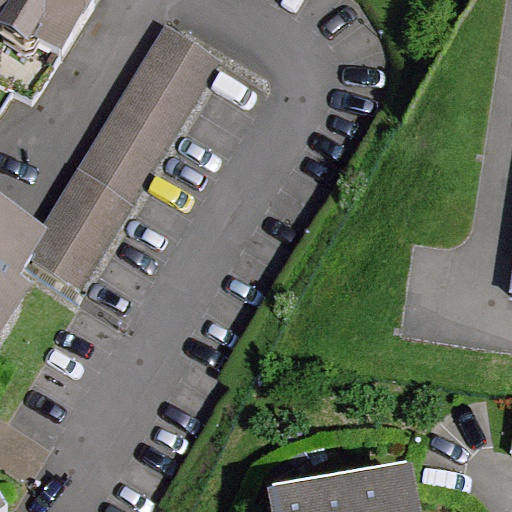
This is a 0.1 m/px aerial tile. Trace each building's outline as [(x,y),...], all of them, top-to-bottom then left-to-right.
[(82,0),(0,0),(0,34),(62,71),(94,17),(78,7),(82,0)] [(62,71),(0,34),(0,129),(1,130),(16,104),(36,116),(62,71)] [(28,271),(73,299),(215,73),(170,45),(28,271)] [(0,511),(0,342),(17,317),(12,301),(26,281),(0,264),(0,511)] [(273,511),(418,511),(414,484),(273,509),(273,511)]
